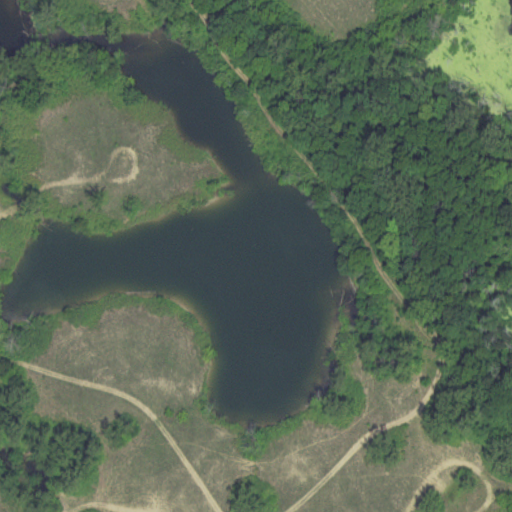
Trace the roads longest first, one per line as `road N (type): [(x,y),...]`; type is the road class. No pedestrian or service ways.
road 1 (track): [(86,180),(69,180),(100,150),(134,151),(132,177),(86,180)]
road 2 (track): [(490,493),(477,466),(455,461),(410,511)]
